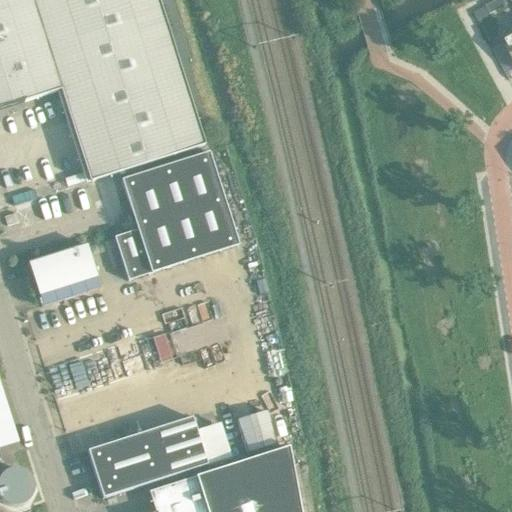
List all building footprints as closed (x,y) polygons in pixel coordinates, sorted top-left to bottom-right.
[(0,0),(0,110),(59,92),(89,183),(203,147),(156,0),(0,0)] [(505,6),(502,0),(497,0),(485,7),(489,14),(505,6)] [(127,282),(237,247),(208,154),(120,181),(136,231),(113,238),(127,282)] [(27,265),(40,306),(40,308),(100,289),(86,247),(27,265)] [(239,417),(246,455),(277,450),(270,411),(239,417)] [(86,452),(102,500),(207,466),(191,418),(86,452)] [(299,511),(288,449),(148,493),(154,511),(299,511)] [(0,479),(0,499),(25,511),(41,478),(8,462),(0,479)]
